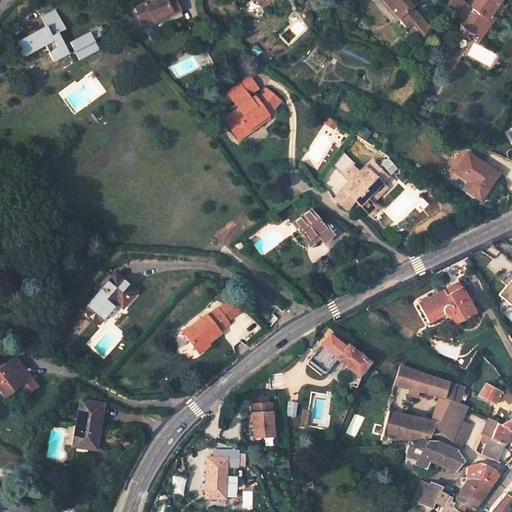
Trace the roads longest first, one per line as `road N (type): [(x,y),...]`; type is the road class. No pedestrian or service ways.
road 1 (tertiary): [(128,511),(179,421),(275,341),(511,218)]
road 2 (unknown): [(50,363),(134,401),(199,404)]
road 3 (unknown): [(319,193),(398,238),(420,263)]
